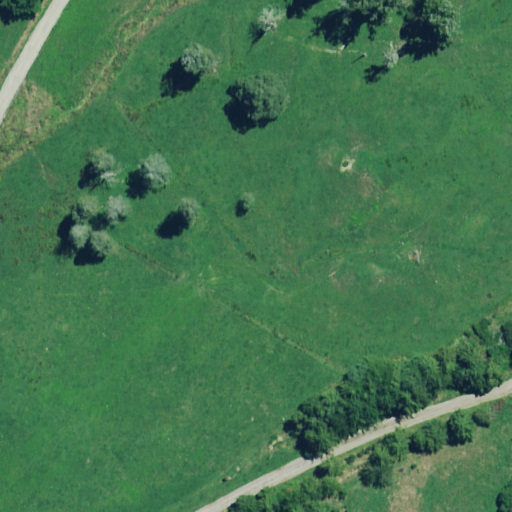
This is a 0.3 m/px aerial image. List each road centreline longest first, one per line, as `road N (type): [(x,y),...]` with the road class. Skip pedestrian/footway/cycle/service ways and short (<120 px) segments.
road 1 (track): [(209,511),(406,420),(511,386)]
road 2 (track): [(62,0),(0,104)]
